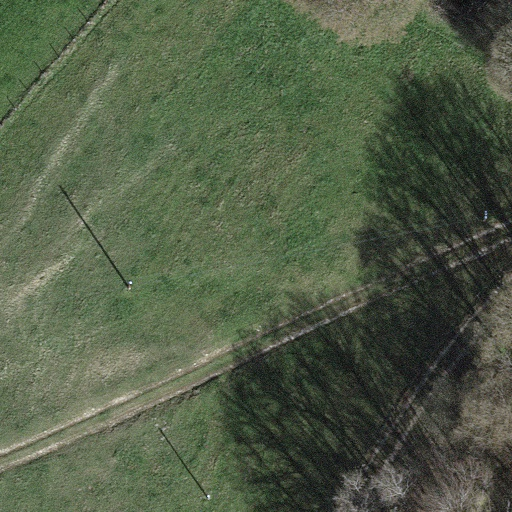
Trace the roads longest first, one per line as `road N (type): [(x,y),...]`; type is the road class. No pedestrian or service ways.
road 1 (track): [(0,463),(511,227)]
road 2 (track): [(349,511),(436,373),(511,284)]
